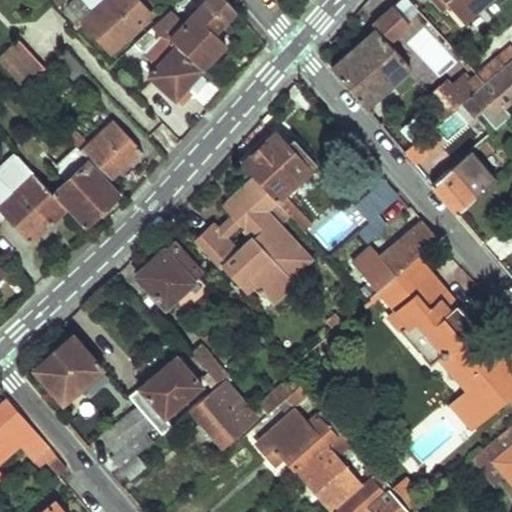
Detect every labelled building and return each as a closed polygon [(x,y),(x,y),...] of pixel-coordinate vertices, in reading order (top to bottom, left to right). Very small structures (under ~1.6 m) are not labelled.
[(94,7),(102,0),(76,0),(65,10),(77,22),(83,17),(94,7)] [(94,7),(83,17),(113,48),(152,15),(138,0),(109,0),(97,10),(94,7)] [(156,24),(204,67),(205,68),(219,53),(208,41),(238,9),(231,0),(208,0),(187,22),(174,9),(156,24)] [(451,6),(445,0),(434,0),(445,12),(451,6)] [(445,0),(451,6),(465,22),(490,0),(445,0)] [(378,29),(333,67),(367,106),(388,86),(411,68),(390,43),(408,29),(392,10),(374,24),(378,29)] [(204,67),(156,24),(138,40),(163,63),(152,74),(183,102),(195,90),(190,83),(204,67)] [(0,61),(24,87),(46,67),(19,38),(0,55),(0,61)] [(68,46),(56,58),(76,78),(87,66),(68,46)] [(501,52),(473,75),(482,85),(509,61),(501,52)] [(511,58),(509,61),(482,85),(464,99),(476,114),(491,101),(500,112),(511,102),(511,58)] [(449,81),(432,96),(447,113),(464,99),(482,85),(473,75),(469,78),(467,75),(454,87),(449,81)] [(91,157),(111,178),(140,149),(114,121),(83,149),(91,157)] [(68,133),(79,144),(84,137),(75,127),(68,133)] [(404,150),(415,162),(433,146),(439,140),(429,129),(404,150)] [(254,146),(241,158),(257,175),(279,200),(292,215),(300,208),(285,192),(309,169),(275,132),(257,149),(254,146)] [(473,150),(431,186),(443,200),(455,215),(498,179),(473,150)] [(0,205),(33,240),(69,205),(56,191),(20,153),(4,169),(11,176),(6,180),(0,173),(0,205)] [(86,223),(121,190),(111,178),(91,157),(56,191),(69,205),(86,223)] [(215,223),(198,237),(242,286),(251,278),(271,299),(313,260),(267,210),(279,200),(257,175),(227,203),(256,235),(240,250),(215,223)] [(437,236),(422,219),(372,263),(365,256),(347,272),(369,297),(379,287),(394,275),(398,271),(413,258),(423,248),(437,236)] [(178,242),(141,274),(169,306),(206,274),(178,242)] [(0,248),(0,275),(5,271),(1,267),(9,259),(0,248)] [(449,353),(476,383),(467,391),(481,406),(488,400),(494,407),(511,391),(511,352),(504,343),(496,350),(473,324),(469,327),(460,316),(465,311),(424,265),(421,267),(413,258),(398,271),(394,275),(379,287),(382,290),(398,308),(392,314),(401,324),(400,325),(432,361),(443,352),(449,353)] [(369,297),(364,302),(366,305),(382,290),(379,287),(369,297)] [(36,368),(72,410),(79,403),(72,395),(101,368),(104,366),(76,334),(36,368)] [(202,342),(191,352),(221,383),(231,374),(202,342)] [(136,405),(162,433),(173,424),(166,417),(205,383),(180,353),(128,397),(136,405)] [(258,406),(267,415),(275,406),(301,382),(293,372),(258,406)] [(275,406),(283,414),(308,391),(301,382),(275,406)] [(186,413),(225,455),(256,425),(219,384),(186,413)] [(481,406),(467,391),(453,403),(473,425),(494,407),(488,400),(481,406)] [(8,400),(0,406),(0,445),(11,436),(21,447),(40,469),(47,464),(58,476),(68,468),(8,400)] [(110,457),(121,469),(138,455),(127,442),(143,429),(153,442),(162,433),(136,405),(101,435),(115,453),(110,457)] [(330,416),(305,439),(310,445),(335,422),(330,416)] [(254,449),(271,468),(287,454),(301,469),(303,468),(342,431),(335,422),(310,445),(305,439),(287,419),(254,449)] [(507,451),(495,461),(504,472),(511,480),(511,423),(496,437),(507,451)] [(339,508),(377,472),(342,431),(303,468),(339,508)] [(11,436),(0,445),(0,465),(21,447),(11,436)] [(494,481),(504,472),(495,461),(507,451),(496,437),(472,457),(494,481)] [(121,469),(131,481),(148,466),(138,455),(121,469)] [(406,511),(389,491),(392,489),(377,472),(339,508),(336,511),(337,511),(406,511)] [(421,497),(406,478),(392,489),(408,508),(421,497)] [(67,511),(59,503),(48,511),(67,511)]
